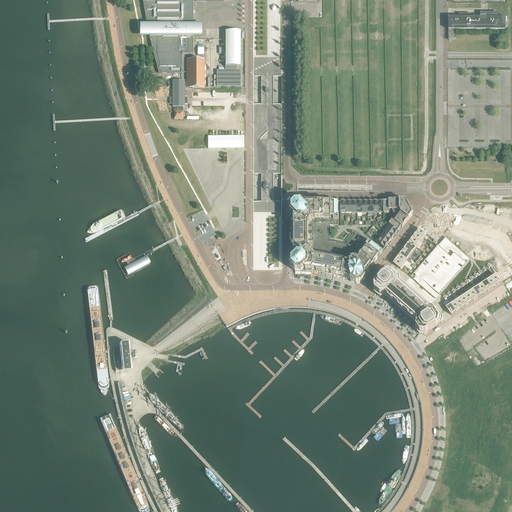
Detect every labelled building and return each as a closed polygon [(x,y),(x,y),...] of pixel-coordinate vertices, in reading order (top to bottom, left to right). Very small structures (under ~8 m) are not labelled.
[(225,0),(142,0),(143,7),(145,14),(146,24),(139,24),(139,37),(149,38),(151,47),(153,55),(155,62),(158,73),(181,73),(181,55),(188,55),(188,60),(187,60),(187,88),(204,88),(204,60),(192,60),(192,55),(193,55),(193,38),(201,38),(201,29),(201,25),(193,24),(193,15),(194,14),(195,14),(195,13),(195,12),(194,11),(193,11),(193,2),(223,2),(225,0)] [(450,23),(450,29),(506,29),(506,18),(488,18),(488,14),(480,14),(480,18),(470,18),(470,17),(470,14),(458,14),(458,16),(461,16),(461,18),(451,18),(451,19),(451,21),(450,23)] [(225,32),(225,40),(225,71),(216,71),(216,87),(241,87),(241,71),(237,71),(237,67),(241,67),(241,40),(241,32),(225,32)] [(253,212),(281,212),(281,105),(281,70),(253,70),(253,76),(253,104),(253,174),(253,202),(253,212)] [(172,81),(172,87),(172,98),(170,98),(170,104),(172,104),(172,107),(174,107),(174,111),(174,112),(174,119),(174,120),(182,120),(183,120),(183,119),(183,112),(183,111),(182,111),(182,107),(184,107),(184,104),(187,104),(187,98),(184,98),(184,81),(172,81)] [(208,149),(244,148),(244,136),(208,137),(208,149)] [(290,260),(290,267),(293,269),(295,272),(295,277),(301,277),(303,277),(305,277),(308,278),(311,278),(311,272),(312,272),(314,273),(315,273),(319,273),(322,274),(323,274),(326,275),(330,275),(330,276),(333,276),(334,277),(337,277),(337,278),(341,279),(347,280),(347,279),(349,278),(350,282),(356,284),(362,283),(366,278),(365,274),(367,274),(367,273),(368,273),(368,272),(369,272),(369,271),(371,268),(374,265),(373,264),(375,261),(377,258),(380,256),(379,255),(382,252),(355,231),(353,233),(355,234),(346,245),(330,242),(330,230),(336,230),(336,232),(338,232),(338,220),(338,211),(338,203),(334,203),(334,202),(330,202),(330,203),(327,203),(327,202),(323,202),(323,203),(319,203),(319,202),(315,202),(315,203),(312,203),(312,202),(305,202),(304,204),(301,201),(295,201),(290,206),(290,212),(293,215),(292,216),(292,219),(291,219),(291,254),(292,254),(292,256),(293,258),(290,260)] [(340,203),(340,213),(383,213),(383,214),(389,214),(389,211),(399,211),(401,214),(395,222),(392,220),(389,225),(390,225),(377,243),(386,249),(387,248),(387,246),(388,244),(389,245),(390,243),(390,242),(393,238),(394,238),(398,234),(397,233),(401,227),(402,228),(412,215),(411,213),(413,212),(411,209),(410,209),(408,207),(410,206),(408,202),(407,203),(406,201),(389,201),(389,203),(340,203)] [(429,216),(424,223),(437,233),(444,232),(445,226),(448,217),(448,216),(439,214),(439,216),(436,215),(435,215),(434,215),(435,217),(431,217),(429,216)] [(419,229),(416,234),(423,239),(427,235),(419,229)] [(496,229),(493,238),(499,240),(504,233),(501,231),(496,230),(496,229)] [(504,233),(499,240),(502,245),(510,241),(510,240),(509,240),(507,236),(504,233)] [(416,234),(413,238),(420,244),(420,243),(423,239),(416,234)] [(413,238),(409,243),(417,248),(416,248),(418,249),(422,245),(420,243),(420,244),(413,238)] [(438,246),(411,277),(435,299),(439,295),(466,264),(470,260),(445,238),(438,246)] [(511,244),(510,241),(502,245),(504,250),(511,245),(511,244)] [(409,243),(406,247),(413,252),(416,248),(417,248),(409,243)] [(406,247),(403,251),(410,256),(413,252),(406,247)] [(403,251),(400,255),(407,261),(410,256),(403,251)] [(400,255),(396,260),(403,265),(404,265),(407,261),(400,255)] [(128,266),(124,268),(127,275),(149,264),(145,257),(135,263),(128,266)] [(511,264),(497,274),(502,281),(511,274),(511,257),(509,259),(511,264)] [(396,260),(393,264),(401,270),(405,266),(404,265),(403,265),(396,260)] [(373,287),(373,288),(374,292),(374,293),(375,293),(378,296),(379,297),(380,297),(384,296),(385,297),(415,323),(415,324),(416,325),(415,328),(415,329),(418,333),(418,334),(419,334),(423,335),(424,335),(429,332),(438,326),(441,324),(441,323),(442,323),(442,319),(442,318),(442,317),(437,310),(437,309),(436,309),(434,309),(433,309),(433,308),(432,308),(409,288),(404,283),(403,282),(402,282),(402,281),(401,281),(401,280),(400,280),(400,279),(399,278),(399,276),(399,275),(398,275),(394,272),(394,271),(393,271),(392,270),(391,270),(387,271),(386,271),(382,277),(377,283),(374,287),(373,287)] [(496,275),(491,278),(496,286),(501,283),(496,275)] [(487,280),(486,281),(492,289),(496,286),(491,278),(487,281),(487,280)] [(486,281),(482,284),(487,291),(492,289),(486,281)] [(477,286),(477,287),(483,294),(487,291),(482,284),(477,286)] [(476,285),(472,288),(472,289),(478,297),(483,294),(477,287),(477,286),(476,285)] [(472,289),(468,292),(468,293),(469,293),(473,300),(478,297),(472,289)] [(464,296),(469,303),(473,300),(469,293),(468,293),(464,296)] [(464,295),(459,298),(459,299),(460,299),(464,306),(469,303),(464,296),(464,295)] [(459,299),(455,302),(460,309),(464,306),(460,299),(459,299)] [(451,305),(455,312),(460,309),(455,302),(451,305)] [(449,303),(444,306),(451,316),(455,312),(451,305),(449,303)] [(119,346),(122,372),(132,371),(130,358),(131,358),(131,361),(134,361),(134,354),(131,354),(131,356),(130,356),(129,345),(119,346)] [(267,511),(240,475),(218,495),(230,509),(233,511),(267,511)]
